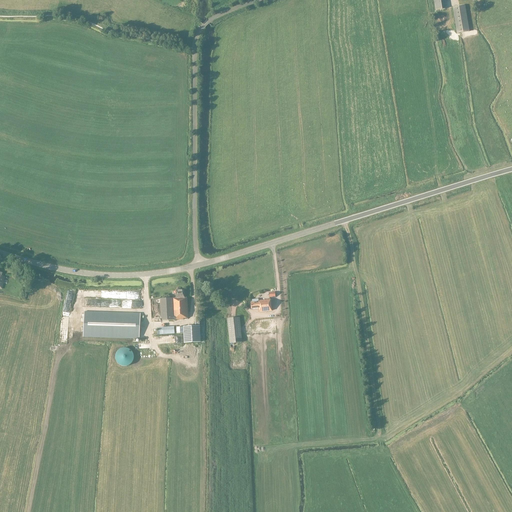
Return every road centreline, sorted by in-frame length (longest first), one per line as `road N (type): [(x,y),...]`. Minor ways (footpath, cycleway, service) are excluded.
road 1 (unclassified): [(199,265),(194,41),(213,17),(257,0)]
road 2 (track): [(345,220),(380,443)]
road 3 (tertiary): [(199,265),(82,274),(0,253)]
road 4 (tertiary): [(511,170),(345,220)]
road 5 (tertiary): [(199,265),(345,220)]
